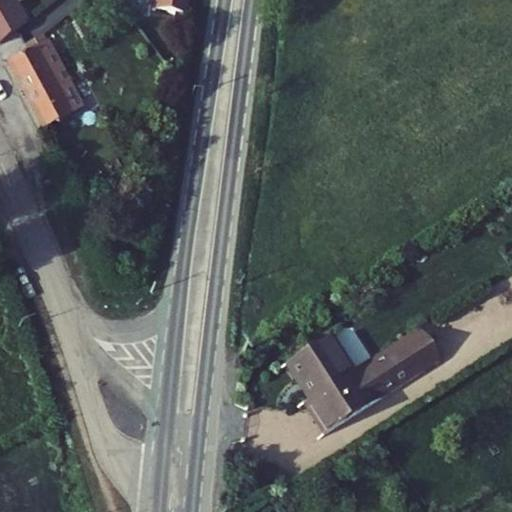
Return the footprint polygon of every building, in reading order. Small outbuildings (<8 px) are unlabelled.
[(0,0),(0,38),(28,20),(16,0),(15,0),(0,0)] [(155,0),(153,16),(187,21),(190,0),(155,0)] [(48,36),(37,15),(20,26),(30,46),(48,36)] [(30,46),(9,58),(46,124),(84,101),(50,35),(48,36),(30,46)] [(325,333),(280,362),(292,381),(297,378),(310,399),(299,406),(318,436),(417,370),(398,341),(344,376),(331,356),(338,351),(325,333)]
